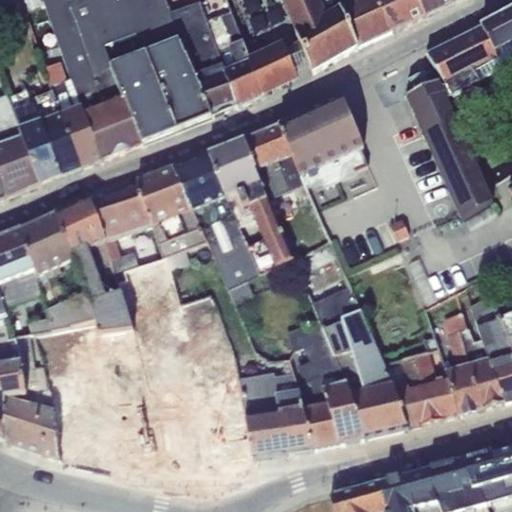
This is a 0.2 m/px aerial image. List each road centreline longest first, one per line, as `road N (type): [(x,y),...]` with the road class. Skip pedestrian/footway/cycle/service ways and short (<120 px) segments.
road 1 (residential): [(493,0),(356,74),(0,221)]
road 2 (tertiary): [(228,511),(296,482),(511,421)]
road 3 (secondary): [(15,475),(178,511)]
